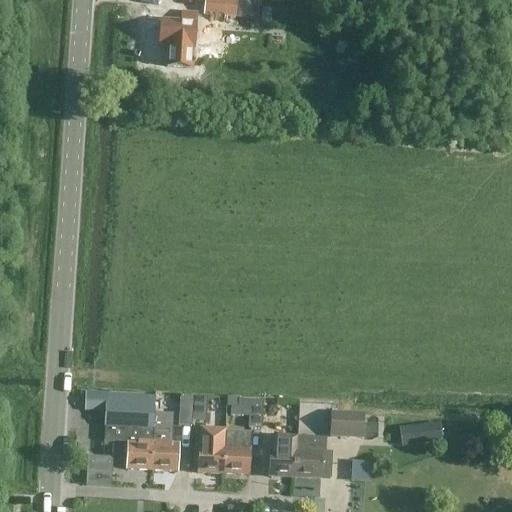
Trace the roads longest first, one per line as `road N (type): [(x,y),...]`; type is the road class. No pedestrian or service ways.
road 1 (tertiary): [(50,491),(84,0)]
road 2 (residential): [(50,491),(340,502)]
